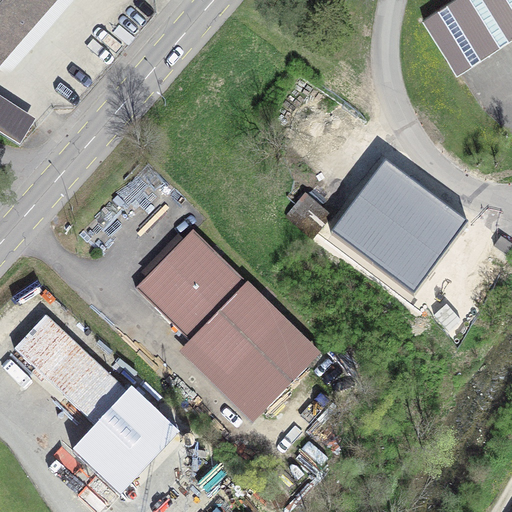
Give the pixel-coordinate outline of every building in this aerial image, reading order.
[(0,0),(0,51),(44,0),(0,0)] [(511,0),(451,0),(423,19),(456,69),(511,32),(511,31),(511,0)] [(468,222),(387,160),(332,231),(414,293),(468,222)] [(329,220),(304,197),(287,215),(312,238),(329,220)] [(180,351),(253,421),(320,352),(193,229),(135,289),(189,342),(180,351)] [(511,253),(511,245),(501,238),(494,247),(509,258),(511,253)] [(94,425),(72,448),(121,494),(180,430),(131,386),(126,391),(45,316),(14,350),(94,425)]
